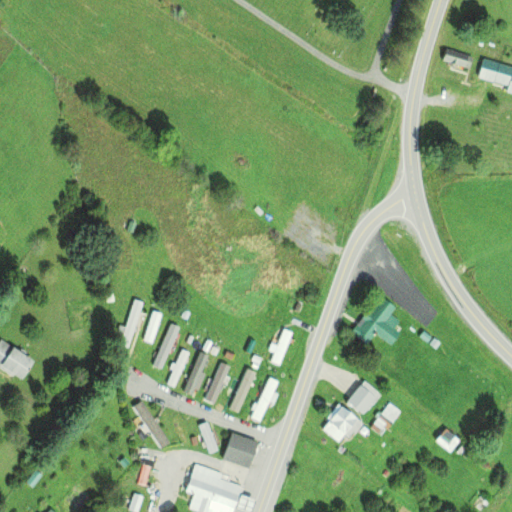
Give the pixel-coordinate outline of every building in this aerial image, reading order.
[(504,92),(511,93),(511,66),(480,60),(476,77),(505,84),(504,92)] [(393,307),(380,296),(357,323),(387,348),(398,334),(392,328),(397,321),(388,314),(393,307)] [(160,314),(152,311),(141,340),(149,343),(160,314)] [(149,364),(159,369),(178,327),(168,323),(149,364)] [(292,332),(282,328),(268,360),(277,364),(292,332)] [(0,368),(17,380),(30,360),(0,339),(0,368)] [(164,383),(172,386),(187,352),(179,348),(164,383)] [(205,355),(197,352),(182,390),(191,393),(205,355)] [(202,399),(212,403),(228,366),(218,361),(202,399)] [(277,381),(266,376),(249,419),(261,424),(277,381)] [(343,401),(358,414),(376,393),(362,380),(343,401)] [(398,411),(387,402),(377,416),(383,421),(380,425),(384,428),(398,411)] [(336,443),(357,422),(338,404),(317,425),(336,443)] [(137,412),(145,444),(154,441),(146,409),(137,412)] [(197,424),(206,453),(215,450),(206,421),(197,424)] [(246,468),(255,442),(229,432),(220,458),(246,468)] [(433,441),(447,452),(453,445),(438,434),(433,441)] [(187,509),(196,511),(230,511),(241,481),(192,464),(182,492),(192,495),(187,509)] [(136,482),(142,484),(149,468),(142,465),(136,482)] [(133,511),(141,498),(134,494),(126,509),(132,511),(133,511)]
